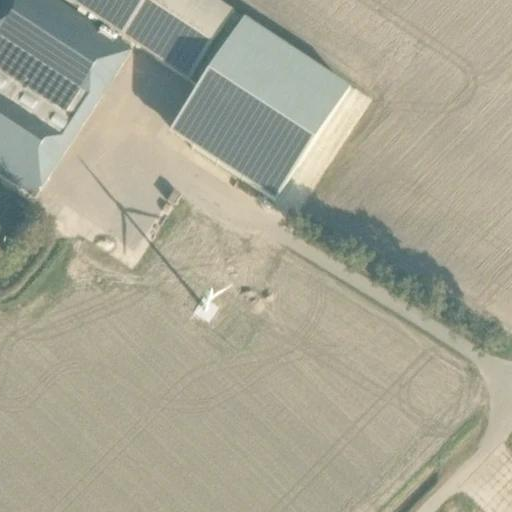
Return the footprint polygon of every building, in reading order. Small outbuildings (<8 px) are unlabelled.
[(114,43),(98,32),(97,32),(48,0),(0,0),(0,177),(34,200),(130,53),(114,43)] [(98,32),(114,43),(117,37),(186,82),(232,13),(212,0),(60,0),(101,27),(98,32)] [(232,13),(186,82),(197,90),(170,133),(276,202),(349,89),(232,13)] [(139,266),(173,211),(133,187),(106,230),(131,246),(125,257),(139,266)] [(167,203),(174,207),(180,198),(173,193),(167,203)]
